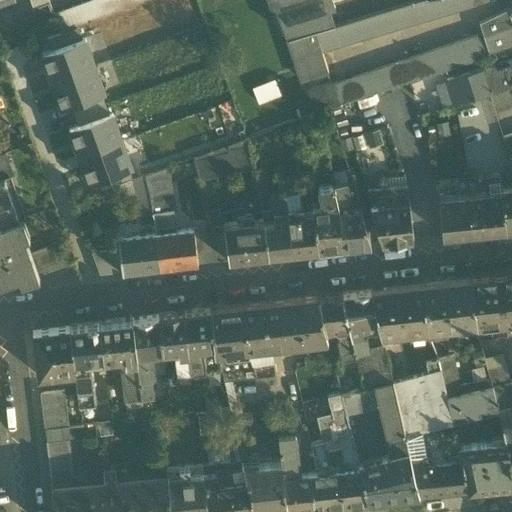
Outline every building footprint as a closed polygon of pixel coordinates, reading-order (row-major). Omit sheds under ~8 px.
[(96,0),(62,13),(69,31),(153,0),(96,0)] [(289,0),(276,5),(288,37),(315,29),(334,23),(325,0),(289,0)] [(322,52),(473,5),(471,0),(409,0),(334,23),(315,29),(322,52)] [(325,0),(334,23),(409,0),(325,0)] [(484,33),(490,54),(511,45),(511,10),(511,9),(481,24),(484,33)] [(52,51),(82,40),(78,29),(47,40),(52,51)] [(288,37),(301,81),(329,73),(322,52),(315,29),(288,37)] [(333,85),(340,104),(490,54),(484,33),(333,85)] [(52,51),(42,55),(51,81),(95,65),(85,39),(82,40),(52,51)] [(511,55),(447,80),(455,104),(511,85),(511,55)] [(51,81),(61,107),(70,104),(101,93),(104,91),(95,65),(51,81)] [(455,104),(447,80),(436,84),(444,107),(455,104)] [(340,104),(333,85),(332,82),(306,91),(313,113),(340,104)] [(70,104),(74,115),(105,104),(101,93),(70,104)] [(109,94),(111,112),(123,111),(120,93),(109,94)] [(109,115),(105,104),(74,115),(78,126),(109,115)] [(69,130),(79,156),(122,140),(113,114),(109,115),(78,126),(69,130)] [(380,128),(364,133),(369,149),(384,144),(380,128)] [(511,133),(503,136),(510,157),(511,156),(511,133)] [(194,158),(199,180),(253,170),(247,139),(194,158)] [(79,156),(88,182),(97,179),(128,168),(131,167),(122,140),(79,156)] [(0,179),(5,178),(5,179),(14,176),(6,152),(0,154),(0,179)] [(145,175),(151,201),(173,198),(168,167),(147,174),(145,175)] [(132,180),(128,168),(97,179),(102,190),(130,180),(132,180)] [(331,175),(333,184),(347,181),(354,208),(361,207),(353,179),(350,171),(331,175)] [(391,189),(407,187),(406,181),(404,174),(388,176),(390,189),(391,189)] [(143,224),(155,221),(153,213),(151,201),(145,175),(132,180),(130,180),(131,183),(134,183),(143,224)] [(491,189),(491,193),(501,191),(501,187),(499,175),(488,176),(490,189),(491,189)] [(284,192),(289,215),(314,212),(312,205),(301,207),(295,177),(282,180),(284,192)] [(22,238),(16,221),(19,220),(5,179),(5,178),(0,179),(0,283),(37,271),(31,252),(26,238),(25,237),(22,238)] [(256,181),(259,198),(267,196),(266,194),(267,193),(264,179),(256,181)] [(370,237),(361,207),(354,208),(347,181),(333,184),(339,203),(343,246),(371,243),(370,237)] [(318,249),(343,246),(339,203),(333,184),(318,187),(322,204),(312,205),(314,212),(318,249)] [(505,228),(511,227),(511,185),(501,187),(501,191),(505,228)] [(391,189),(392,203),(408,202),(407,187),(391,189)] [(505,228),(501,191),(491,193),(470,195),(474,232),(505,228)] [(269,195),(273,216),(289,215),(284,192),(269,195)] [(444,235),(474,232),(470,195),(439,199),(444,233),(444,235)] [(151,201),(153,213),(173,211),(173,213),(176,213),(173,198),(151,201)] [(413,239),(408,202),(392,203),(377,205),(377,202),(371,202),(372,206),(382,242),(413,239)] [(175,230),(173,213),(173,211),(153,213),(155,221),(156,232),(175,230)] [(318,249),(314,212),(289,215),(293,251),(318,249)] [(293,251),(289,215),(273,216),(263,218),(263,220),(268,254),(293,251)] [(228,259),(268,254),(263,220),(252,222),(251,216),(237,218),(238,224),(224,225),(228,259)] [(25,237),(26,238),(30,237),(23,218),(19,220),(16,221),(22,238),(25,237)] [(218,260),(228,259),(224,225),(211,227),(212,231),(213,234),(212,234),(218,260)] [(175,230),(156,232),(161,267),(197,262),(194,235),(193,228),(175,230)] [(194,235),(197,262),(218,260),(212,234),(213,234),(212,231),(194,235)] [(123,272),(161,267),(156,232),(118,237),(120,249),(123,271),(123,272)] [(31,252),(37,271),(39,275),(75,262),(66,239),(31,252)] [(92,252),(100,274),(123,271),(120,249),(92,252)] [(511,327),(511,273),(471,278),(476,324),(476,330),(477,331),(490,329),(491,337),(509,335),(508,328),(511,327)] [(428,330),(476,324),(471,278),(468,278),(423,283),(428,330)] [(420,284),(387,287),(390,313),(396,312),(399,333),(428,330),(423,283),(420,284)] [(381,335),(399,333),(396,312),(390,313),(387,287),(370,289),(379,324),(381,335)] [(354,347),(355,351),(370,348),(370,346),(367,335),(363,333),(364,327),(379,324),(370,289),(341,292),(354,347)] [(318,295),(327,329),(332,328),(336,327),(340,330),(338,335),(341,350),(354,347),(341,292),(318,295)] [(318,295),(285,299),(290,343),(329,338),(328,335),(327,329),(318,295)] [(284,343),(290,343),(285,299),(280,300),(284,343)] [(269,345),(279,344),(274,300),(264,301),(243,304),(248,347),(249,351),(257,375),(275,373),(273,354),(270,354),(269,345)] [(280,300),(274,300),(279,344),(284,343),(280,300)] [(243,304),(210,308),(214,343),(215,348),(217,351),(248,347),(243,304)] [(185,311),(188,346),(203,344),(214,343),(210,308),(185,311)] [(185,311),(158,314),(163,349),(167,349),(175,348),(188,346),(185,311)] [(158,314),(132,317),(141,394),(154,392),(152,376),(155,372),(154,359),(150,356),(148,357),(147,351),(163,349),(158,314)] [(132,317),(105,320),(109,356),(125,354),(125,359),(124,359),(121,363),(125,395),(141,394),(132,317)] [(70,324),(74,360),(86,359),(104,357),(100,320),(70,324)] [(105,320),(100,320),(104,357),(109,356),(105,320)] [(38,375),(76,370),(74,360),(70,324),(33,328),(38,375)] [(479,338),(491,337),(490,329),(477,331),(479,338)] [(214,343),(203,344),(206,368),(222,367),(219,355),(217,351),(215,348),(214,343)] [(355,351),(363,386),(375,383),(392,380),(383,343),(370,346),(370,348),(355,351)] [(191,370),(206,368),(203,344),(188,346),(191,370)] [(191,370),(188,346),(175,348),(177,371),(191,370)] [(222,367),(225,378),(232,378),(257,375),(249,351),(248,347),(217,351),(219,355),(222,367)] [(484,357),(489,373),(507,368),(502,351),(484,357)] [(498,409),(492,385),(490,377),(477,380),(476,383),(469,385),(465,381),(461,382),(455,353),(438,357),(453,421),(498,409)] [(441,424),(453,421),(438,357),(424,361),(427,372),(393,381),(397,401),(405,433),(441,424)] [(86,364),(86,359),(74,360),(76,370),(79,401),(95,399),(91,366),(89,364),(86,364)] [(489,373),(490,377),(492,385),(510,380),(507,368),(489,373)] [(239,408),(232,378),(225,378),(231,409),(239,408)] [(380,404),(392,453),(408,450),(405,433),(397,401),(393,381),(392,380),(375,383),(380,404)] [(511,385),(510,380),(492,385),(498,409),(511,406),(511,405),(511,385)] [(380,404),(375,383),(363,386),(341,391),(346,412),(380,404)] [(40,391),(45,427),(67,424),(69,424),(64,388),(40,391)] [(316,414),(321,438),(324,437),(327,447),(341,444),(339,434),(334,415),(346,412),(341,391),(327,394),(331,410),(316,414)] [(142,405),(141,394),(125,395),(126,407),(142,405)] [(511,411),(511,406),(498,409),(502,425),(511,422),(511,411)] [(251,408),(235,410),(237,424),(253,422),(251,408)] [(214,430),(212,411),(197,413),(200,432),(214,430)] [(334,415),(339,434),(351,431),(346,412),(334,415)] [(84,422),(69,424),(67,424),(68,436),(86,434),(84,422)] [(511,422),(502,425),(505,439),(511,467),(511,422)] [(68,436),(67,424),(45,427),(51,474),(72,471),(73,471),(68,436)] [(447,459),(441,424),(405,433),(408,450),(412,464),(447,459)] [(358,461),(351,431),(339,434),(341,444),(345,458),(350,461),(351,467),(359,466),(358,461)] [(281,460),(283,474),(300,472),(296,432),(279,434),(281,460)] [(311,440),(318,470),(329,469),(328,463),(330,460),(327,447),(324,437),(321,438),(311,440)] [(459,451),(468,488),(511,483),(511,467),(505,439),(458,443),(459,451)] [(207,448),(209,461),(240,458),(238,445),(207,448)] [(380,497),(418,493),(412,464),(408,450),(392,453),(371,458),(380,497)] [(447,459),(412,464),(418,493),(468,488),(459,451),(454,452),(456,458),(447,459)] [(206,483),(247,479),(245,469),(244,464),(242,458),(240,458),(209,461),(203,462),(206,483)] [(367,499),(380,497),(371,458),(358,461),(359,466),(367,499)] [(252,511),(255,511),(287,508),(283,474),(281,460),(255,463),(256,468),(245,469),(247,479),(249,479),(252,511)] [(171,511),(209,511),(206,483),(203,462),(166,466),(167,472),(168,478),(169,488),(171,511)] [(74,489),(74,486),(53,489),(55,511),(171,511),(169,488),(168,478),(117,484),(116,478),(115,466),(103,467),(105,480),(105,485),(74,489)] [(326,504),(367,499),(359,466),(351,467),(329,469),(318,470),(310,471),(314,505),(326,504)] [(51,474),(53,489),(74,486),(74,484),(72,471),(51,474)] [(310,471),(300,472),(283,474),(287,508),(314,505),(310,471)] [(167,472),(116,478),(117,484),(168,478),(167,472)] [(247,479),(206,483),(209,511),(252,511),(249,479),(247,479)] [(105,480),(74,484),(74,486),(74,489),(105,485),(105,480)]
